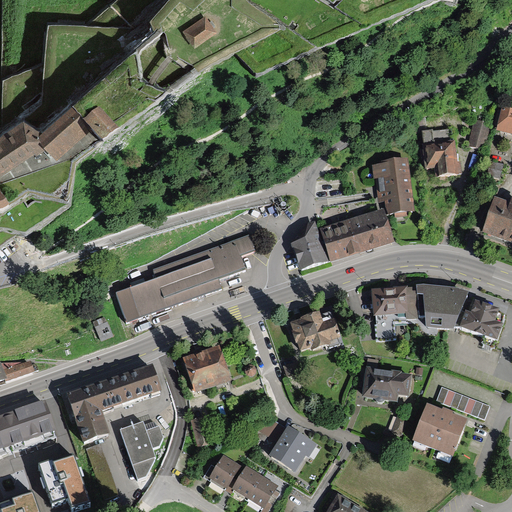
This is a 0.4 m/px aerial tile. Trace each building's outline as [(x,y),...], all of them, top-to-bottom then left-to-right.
[(203,9),(179,24),(190,41),(214,26),(203,9)] [(25,122),(3,134),(0,136),(0,170),(43,142),(54,156),(88,125),(103,140),(117,129),(98,108),(85,120),(71,106),(41,133),(25,122)] [(511,108),(502,106),(496,130),(511,133),(511,108)] [(491,123),(475,119),(468,146),(484,150),(491,123)] [(424,144),(422,144),(423,147),(423,151),(424,155),(426,169),(435,168),(436,176),(462,173),(460,161),(458,161),(455,140),(454,140),(452,127),(422,131),(424,144)] [(377,188),(380,209),(385,208),(386,215),(415,211),(408,157),(381,161),(381,163),(372,165),(374,178),(376,178),(377,188)] [(0,211),(8,206),(0,193),(0,211)] [(511,196),(510,201),(495,196),(482,232),(509,241),(511,232),(511,196)] [(349,219),(360,253),(395,242),(386,215),(385,208),(380,209),(366,213),(349,219)] [(360,253),(349,219),(335,223),(320,228),(327,251),(330,261),(331,262),(360,253)] [(308,223),(291,243),(300,270),(330,261),(327,251),(325,252),(315,221),(308,223)] [(250,235),(153,269),(156,278),(116,293),(127,322),(223,288),(220,279),(246,270),(241,256),(256,250),(250,235)] [(423,284),(416,284),(419,316),(425,316),(426,326),(454,328),(455,327),(461,310),(469,291),(456,287),(423,284)] [(391,287),(371,288),(373,316),(406,313),(406,319),(418,318),(415,286),(408,287),(408,285),(391,287)] [(465,311),(460,326),(497,339),(503,322),(496,320),(500,308),(475,299),(471,311),(466,309),(465,311)] [(320,310),(301,317),(301,318),(290,322),(294,333),(293,333),(296,343),(298,342),(301,351),(311,347),(311,350),(329,344),(330,347),(340,344),(338,338),(341,337),(334,318),(324,321),(320,310)] [(465,311),(461,310),(455,327),(460,326),(465,311)] [(200,351),(183,357),(195,392),(231,380),(219,345),(200,351)] [(368,358),(367,365),(378,367),(379,360),(368,358)] [(7,380),(5,380),(5,382),(35,371),(31,361),(21,363),(21,362),(1,363),(7,380)] [(163,389),(154,363),(129,372),(67,393),(74,414),(84,442),(110,433),(103,413),(161,393),(160,390),(163,389)] [(254,366),(250,365),(246,367),(245,371),(248,375),(252,376),(256,373),(257,369),(254,366)] [(384,401),(385,400),(398,402),(399,395),(409,395),(412,374),(366,367),(364,382),(362,396),(376,398),(376,400),(377,401),(378,402),(379,402),(380,402),(381,402),(382,402),(383,402),(384,401)] [(490,406),(442,387),(437,401),(485,420),(490,406)] [(0,456),(58,437),(45,399),(25,406),(0,414),(0,456)] [(442,409),(427,403),(413,440),(453,456),(468,419),(452,413),(453,410),(448,408),(443,407),(442,409)] [(409,420),(397,415),(391,433),(402,437),(409,420)] [(205,417),(190,420),(197,448),(212,444),(205,417)] [(147,430),(159,426),(157,420),(145,425),(147,430)] [(277,442),(287,428),(273,420),(256,428),(277,442)] [(145,425),(143,422),(120,429),(138,479),(147,477),(156,457),(153,448),(160,446),(163,438),(159,426),(147,430),(145,425)] [(299,432),(289,425),(287,428),(277,442),(269,455),(295,472),(306,456),(309,457),(318,444),(299,432)] [(100,444),(86,449),(103,500),(118,495),(100,444)] [(90,502),(74,455),(59,460),(54,462),(53,459),(40,464),(53,503),(69,498),(73,508),(90,502)] [(242,466),(224,455),(216,467),(209,478),(211,479),(210,481),(225,490),(226,488),(227,489),(240,468),(242,466)] [(209,478),(216,467),(212,465),(204,477),(210,481),(211,479),(209,478)] [(234,490),(248,499),(263,476),(246,466),(243,470),(232,488),(234,490)] [(243,470),(240,468),(227,489),(226,488),(225,490),(231,494),(233,492),(234,490),(232,488),(243,470)] [(279,486),(263,476),(248,499),(263,508),(265,508),(275,490),(279,486)] [(248,499),(234,490),(233,492),(262,510),(263,508),(248,499)] [(268,511),(280,493),(275,490),(265,508),(263,508),(262,510),(260,511),(268,511)] [(13,498),(0,502),(0,511),(39,511),(33,491),(18,496),(13,498)] [(329,508),(326,511),(368,511),(338,493),(329,508)]
